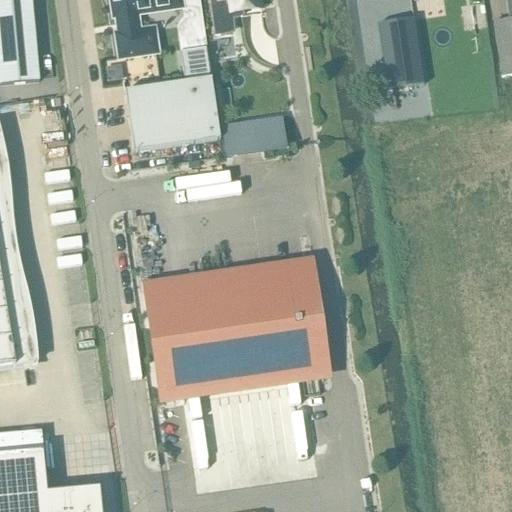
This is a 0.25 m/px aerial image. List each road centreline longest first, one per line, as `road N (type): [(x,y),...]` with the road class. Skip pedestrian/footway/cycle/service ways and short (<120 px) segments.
road 1 (unknown): [(56,410),(14,147)]
road 2 (unknown): [(271,0),(291,165)]
